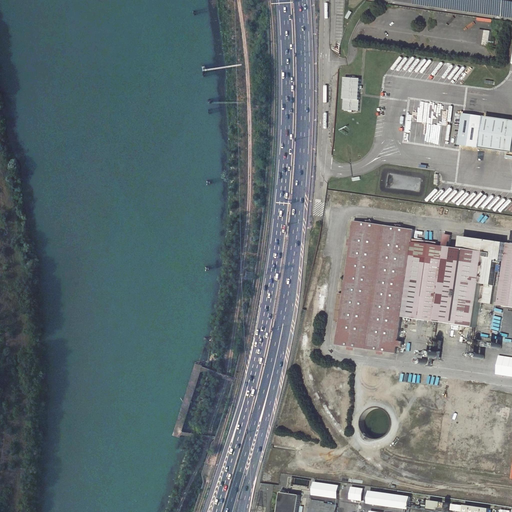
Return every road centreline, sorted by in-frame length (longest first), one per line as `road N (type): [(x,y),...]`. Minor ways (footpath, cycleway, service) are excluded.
road 1 (track): [(178,511),(227,373),(246,222),(237,0)]
road 2 (track): [(269,0),(265,223),(237,381),(197,511)]
road 3 (trunk): [(285,0),(281,207),(251,379)]
road 4 (trunk): [(281,322),(303,132),(300,0)]
road 5 (trunk): [(228,511),(281,322)]
road 6 (trunk): [(241,511),(281,322)]
road 7 (unclassified): [(321,0),(321,161)]
road 8 (trunk): [(251,379),(205,511)]
road 9 (trunk): [(251,379),(216,511)]
